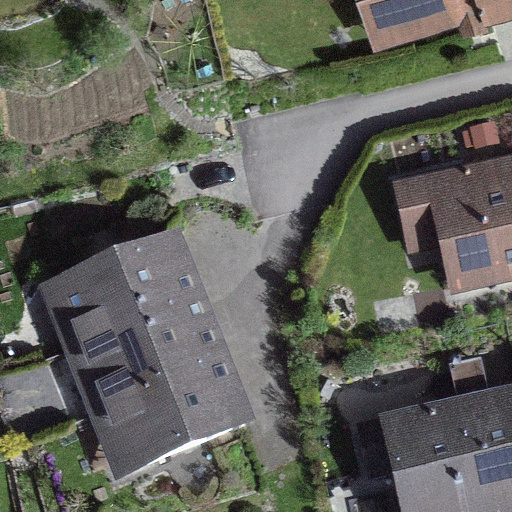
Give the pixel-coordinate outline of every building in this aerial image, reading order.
[(511,0),(395,0),(405,30),(483,5),(485,10),(511,1),(511,0)] [(511,163),(400,188),(408,221),(438,214),(455,289),(511,275),(511,163)] [(61,289),(85,349),(196,305),(172,245),(61,289)] [(196,305),(85,349),(109,410),(220,366),(196,305)] [(244,426),(220,366),(109,410),(132,470),(244,426)] [(511,511),(511,397),(458,410),(481,511),(511,511)] [(481,511),(458,410),(385,426),(403,511),(481,511)]
